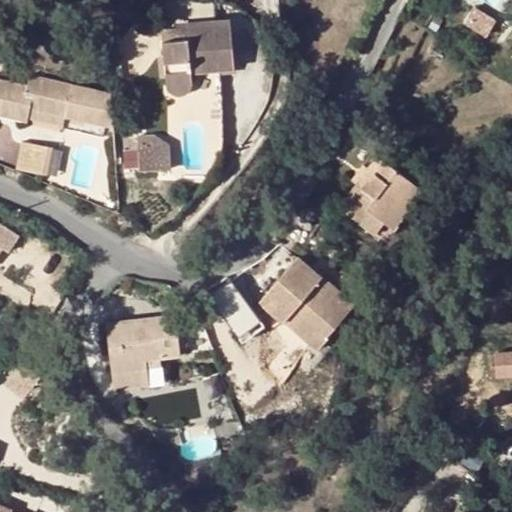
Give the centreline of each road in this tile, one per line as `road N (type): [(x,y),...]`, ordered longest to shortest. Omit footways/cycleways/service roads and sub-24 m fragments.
road 1 (unclassified): [(399,0),(302,185),(252,247),(189,270),(129,257)]
road 2 (residential): [(129,257),(92,295),(70,336),(109,408),(201,511)]
road 3 (unclassified): [(129,257),(0,185)]
